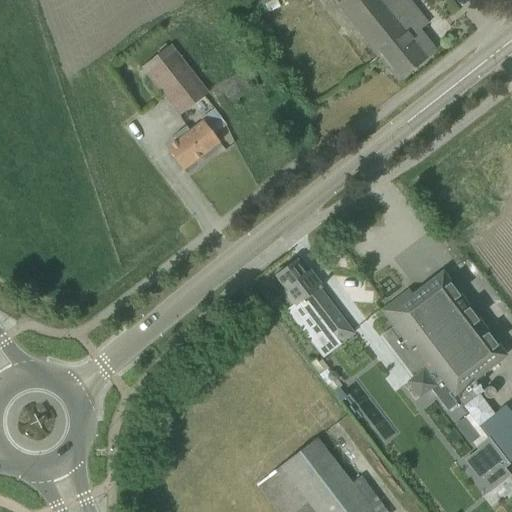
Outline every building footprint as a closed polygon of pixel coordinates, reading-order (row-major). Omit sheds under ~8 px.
[(406,0),(333,0),(385,65),(398,81),(426,58),(410,39),(427,25),(414,10),(406,0)] [(140,69),(178,118),(208,95),(170,46),(140,69)] [(177,142),(167,150),(182,170),(217,143),(202,123),(189,132),(185,127),(174,137),(177,142)] [(292,307),(287,311),(307,338),(320,329),(335,348),(353,335),(319,290),(322,288),(309,272),(306,275),(296,261),(275,278),(285,291),(282,293),(292,307)] [(406,353),(414,347),(453,398),(505,358),(442,275),(413,296),(409,292),(382,312),(394,327),(389,331),(406,353)] [(421,373),(405,385),(417,400),(433,388),(421,373)] [(337,389),(331,394),(339,404),(345,399),(337,389)] [(465,419),(454,427),(469,446),(479,438),(465,419)] [(256,485),(276,511),(371,511),(316,440),(256,485)] [(481,456),(469,465),(483,483),(495,474),(493,471),(505,462),(488,440),(476,449),(481,456)]
